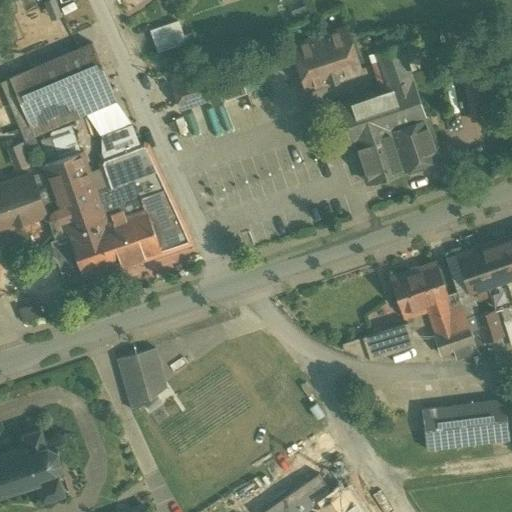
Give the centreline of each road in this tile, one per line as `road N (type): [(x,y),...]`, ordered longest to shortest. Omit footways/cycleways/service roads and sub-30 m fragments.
road 1 (unclassified): [(223,288),(96,0)]
road 2 (residential): [(511,362),(431,372),(353,367),(299,342),(260,304),(223,288)]
road 3 (tertiary): [(223,288),(511,191)]
road 4 (tertiary): [(0,364),(223,288)]
